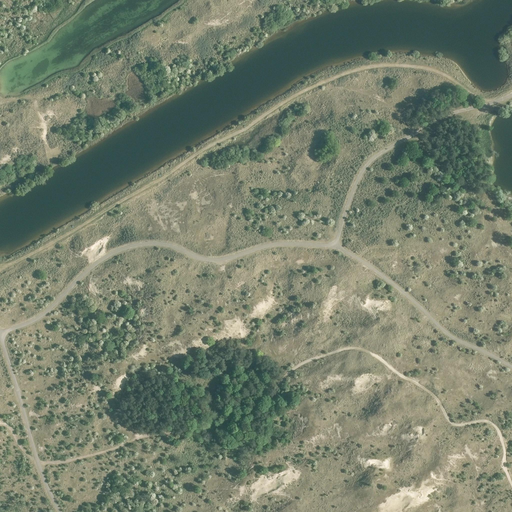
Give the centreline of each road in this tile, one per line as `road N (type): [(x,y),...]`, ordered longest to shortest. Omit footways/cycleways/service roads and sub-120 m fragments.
road 1 (unknown): [(511,484),(493,424),(454,425),(428,391),(356,348),(301,364),(269,401),(199,434),(139,437),(42,463),(0,424)]
road 2 (track): [(511,367),(446,333),(379,273),(327,245),(266,245),(218,260),(169,245),(133,245),(95,263),(38,317),(0,333)]
road 3 (track): [(335,246),(365,165),(432,122),(511,93)]
road 4 (track): [(59,511),(0,337)]
